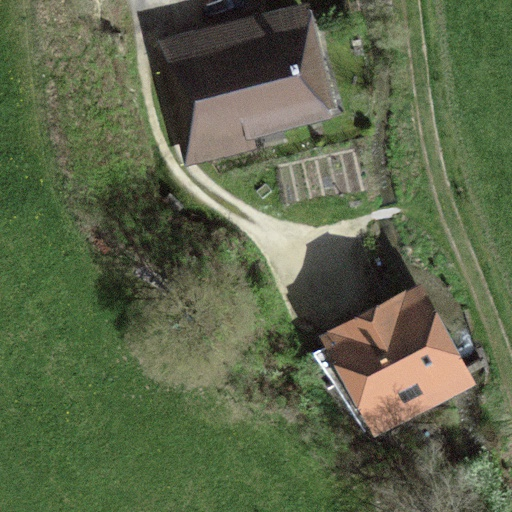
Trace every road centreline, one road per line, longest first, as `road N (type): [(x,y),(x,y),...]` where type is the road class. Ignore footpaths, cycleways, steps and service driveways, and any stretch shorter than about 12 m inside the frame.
road 1 (track): [(511,376),(431,148),(411,0)]
road 2 (unclassified): [(334,265),(224,205),(177,160),(157,110),(138,0)]
